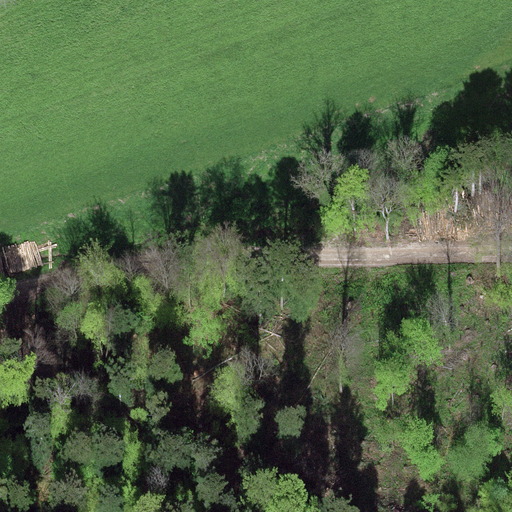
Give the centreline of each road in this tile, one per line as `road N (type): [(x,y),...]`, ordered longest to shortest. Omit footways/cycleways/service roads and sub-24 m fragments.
road 1 (track): [(0,296),(184,247),(511,256)]
road 2 (track): [(0,366),(128,412),(332,511)]
road 3 (track): [(511,154),(184,247)]
